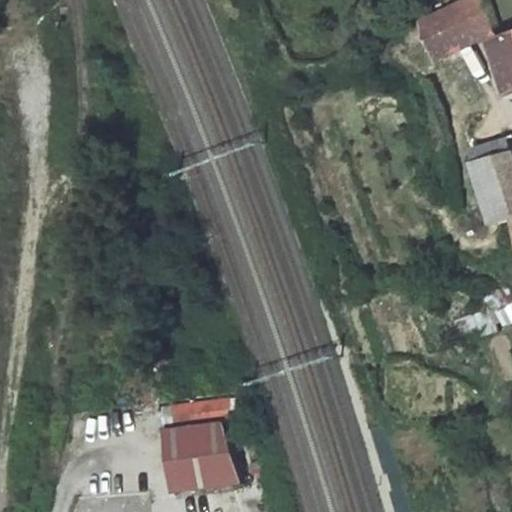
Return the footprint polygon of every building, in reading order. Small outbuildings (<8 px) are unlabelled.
[(485,0),(468,0),(445,11),(461,52),(498,35),(485,0)] [(445,11),(425,21),(441,61),(461,52),(445,11)] [(511,36),(498,41),(511,81),(511,36)] [(511,140),(477,153),(480,164),(511,153),(511,140)] [(511,153),(480,164),(501,222),(511,219),(511,153)] [(221,423),(162,431),(171,495),(243,485),(221,423)]
